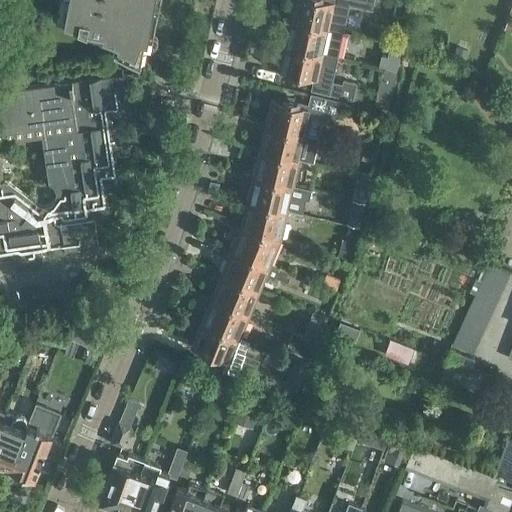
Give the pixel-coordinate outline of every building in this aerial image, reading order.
[(56,0),(52,20),(85,30),(101,32),(100,35),(117,40),(113,51),(126,56),(127,55),(141,60),(148,63),(156,17),(159,4),(159,0),(56,0)] [(295,0),(291,18),(341,29),(347,0),(353,0),(363,2),(363,0),(295,0)] [(291,18),(285,44),(335,55),(341,29),(291,18)] [(335,55),(285,44),(280,69),(314,77),(311,88),(351,97),(355,83),(343,80),(342,84),(331,81),(337,55),(335,55)] [(395,96),(398,53),(382,52),(380,96),(395,96)] [(127,111),(121,72),(0,89),(0,252),(11,251),(13,266),(42,262),(41,253),(97,245),(92,216),(107,214),(103,185),(118,182),(113,154),(128,152),(124,122),(111,124),(110,113),(127,111)] [(273,98),(267,124),(319,136),(324,119),(330,113),(342,116),(346,100),(311,92),(308,106),(302,105),(303,102),(297,100),(284,97),(283,101),(273,98)] [(267,124),(262,149),(296,158),(300,143),(310,145),(309,147),(317,148),(319,136),(267,124)] [(377,148),(364,146),(361,159),(374,161),(377,148)] [(262,149),(255,175),(290,183),(296,158),(262,149)] [(255,175),(250,200),(284,209),(290,183),(255,175)] [(367,187),(354,184),(351,196),(365,199),(367,187)] [(316,187),(305,185),(303,198),(315,201),(316,187)] [(250,200),(244,225),(278,236),(284,209),(250,200)] [(244,225),(233,250),(266,263),(278,236),(244,225)] [(357,242),(342,238),(337,255),(353,259),(357,242)] [(233,250),(223,274),(256,287),(262,272),(273,277),(274,276),(296,285),(299,277),(266,263),(233,250)] [(489,264),(484,274),(505,284),(509,274),(489,264)] [(223,274),(213,297),(246,311),(256,287),(223,274)] [(484,274),(480,283),(500,293),(505,284),(484,274)] [(480,283),(475,293),(496,303),(500,293),(480,283)] [(475,293),(470,303),(491,312),(496,303),(475,293)] [(213,297),(203,322),(236,335),(246,311),(213,297)] [(470,303),(466,312),(487,322),(491,312),(470,303)] [(326,315),(310,310),(302,331),(318,336),(326,315)] [(466,312),(461,322),(482,332),(487,322),(466,312)] [(106,332),(76,320),(69,339),(98,351),(106,332)] [(249,341),(236,335),(203,322),(193,345),(222,358),(218,368),(264,387),(270,372),(256,366),(259,357),(244,352),(249,341)] [(461,322),(457,332),(478,341),(482,332),(461,322)] [(303,334),(294,331),(284,355),(307,365),(317,340),(303,334)] [(457,332),(452,341),(473,351),(478,341),(457,332)] [(414,348),(390,339),(384,353),(408,362),(414,348)] [(450,347),(446,358),(471,367),(475,356),(450,347)] [(27,422),(10,464),(9,466),(33,475),(50,432),(44,430),(49,417),(56,418),(73,375),(43,363),(28,402),(34,404),(27,421),(27,422)] [(130,398),(112,440),(123,445),(140,402),(130,398)] [(252,428),(259,411),(242,404),(235,421),(252,428)] [(1,419),(0,421),(0,459),(10,464),(27,422),(27,421),(27,420),(27,419),(26,418),(26,417),(24,415),(22,414),(21,414),(19,414),(18,414),(17,415),(16,416),(15,417),(12,415),(9,422),(1,419)] [(351,435),(330,426),(325,438),(346,446),(351,435)] [(360,439),(382,447),(387,436),(365,427),(360,439)] [(511,438),(508,437),(495,472),(511,478),(511,438)] [(391,438),(384,459),(404,467),(412,446),(391,438)] [(407,464),(431,473),(431,471),(490,495),(486,505),(479,502),(476,511),(455,504),(451,511),(511,511),(511,484),(497,479),(499,476),(414,445),(407,464)] [(178,450),(171,467),(178,470),(182,461),(185,453),(178,450)] [(102,500),(125,509),(143,458),(127,452),(125,456),(116,453),(100,495),(102,500)] [(143,458),(125,509),(133,511),(153,511),(168,473),(158,469),(160,464),(143,458)] [(182,461),(178,470),(179,471),(178,473),(186,476),(191,465),(182,461)] [(236,467),(227,491),(236,494),(241,481),(245,470),(236,467)] [(177,485),(166,511),(196,511),(205,487),(188,480),(185,488),(177,485)] [(205,487),(196,511),(225,511),(229,504),(220,501),(223,493),(205,487)] [(294,511),(311,511),(300,508),(305,497),(294,493),(288,509),(294,511)] [(408,511),(412,503),(402,498),(396,511),(408,511)] [(358,511),(361,506),(348,501),(343,511),(358,511)] [(235,506),(232,511),(260,511),(262,508),(246,502),(243,509),(235,506)] [(421,511),(423,507),(412,503),(408,511),(421,511)]
